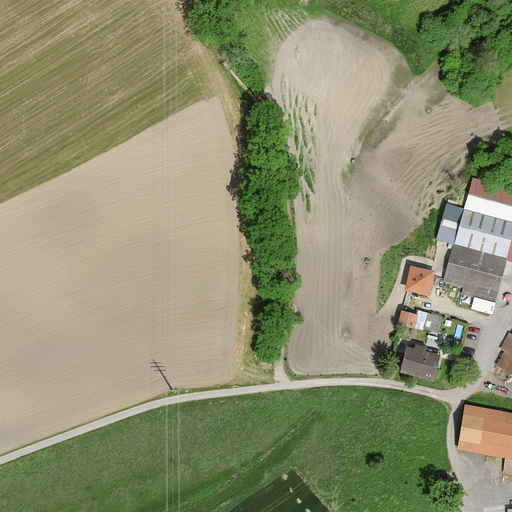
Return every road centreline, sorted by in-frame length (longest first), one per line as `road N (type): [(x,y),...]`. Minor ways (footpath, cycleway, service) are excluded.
road 1 (residential): [(511,308),(482,369),(457,395),(347,380),(189,396),(0,461)]
road 2 (track): [(281,386),(293,263),(280,141),(268,111),(211,39),(196,0)]
